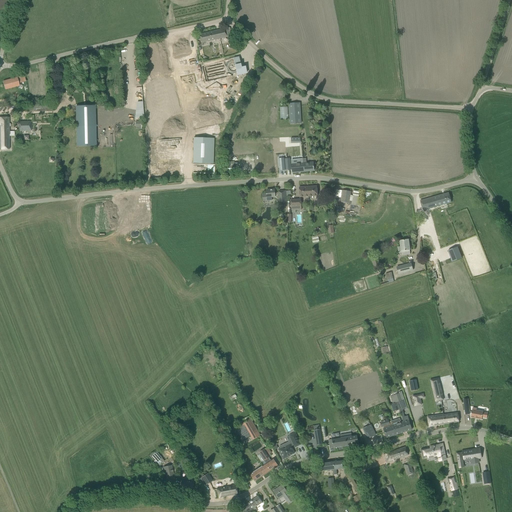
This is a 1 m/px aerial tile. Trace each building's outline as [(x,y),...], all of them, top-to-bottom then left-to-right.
[(201,43),(231,36),(229,28),(199,34),(201,43)] [(195,40),(174,44),(176,58),(198,54),(195,40)] [(155,132),(187,126),(182,95),(181,95),(177,76),(172,77),(171,72),(173,72),(168,46),(158,48),(158,45),(145,48),(151,82),(145,83),(150,112),(151,112),(155,132)] [(207,82),(246,73),(245,66),(241,67),(240,63),(238,61),(236,60),(233,59),(204,65),(207,82)] [(191,73),(180,75),(188,116),(215,111),(212,91),(205,93),(200,66),(190,68),(191,73)] [(20,85),(18,77),(3,82),(5,89),(20,85)] [(229,84),(226,85),(232,104),(235,103),(229,84)] [(289,104),(289,109),(291,124),(302,123),(300,108),(300,103),(289,104)] [(94,106),(76,106),(77,146),(95,146),(94,106)] [(217,124),(227,122),(224,112),(205,115),(206,121),(212,120),(212,119),(216,118),(217,124)] [(9,123),(9,117),(0,117),(0,131),(9,131),(9,127),(10,127),(10,126),(11,126),(11,124),(10,123),(9,123)] [(19,131),(31,131),(31,121),(18,121),(19,131)] [(296,135),(296,127),(271,128),(271,136),(296,135)] [(14,131),(9,131),(0,131),(0,149),(10,149),(9,136),(14,136),(14,131)] [(193,163),(213,164),(214,138),(193,138),(193,163)] [(176,151),(176,139),(149,140),(150,165),(157,165),(156,152),(176,151)] [(302,163),(303,172),(314,171),(313,162),(306,163),(306,159),(303,159),(303,163),(302,163)] [(292,173),(303,172),(302,163),(291,164),(292,173)] [(317,186),(308,187),(309,197),(318,196),(317,186)] [(300,197),(309,197),(308,187),(299,187),(300,197)] [(263,194),(263,202),(272,201),(272,197),(275,196),(276,196),(276,200),(279,200),(280,202),(286,201),(285,191),(279,192),(275,193),(274,190),(266,190),(267,194),(263,194)] [(342,191),(340,202),(349,204),(351,192),(342,191)] [(449,193),(420,201),(423,211),(437,207),(444,204),(451,202),(449,193)] [(301,199),(291,200),(292,211),(302,210),(301,199)] [(400,241),(401,252),(402,255),(410,254),(408,240),(400,241)] [(448,251),(452,262),(462,258),(458,247),(448,251)] [(411,264),(396,267),(398,274),(412,270),(411,264)] [(438,378),(431,380),(435,401),(443,400),(438,378)] [(398,394),(395,395),(397,402),(397,403),(399,410),(400,410),(400,411),(402,410),(403,410),(404,409),(403,409),(402,402),(403,399),(401,392),(397,393),(398,394)] [(423,394),(413,396),(415,406),(421,404),(419,395),(423,394),(423,395),(423,394)] [(468,401),(464,402),(465,415),(470,415),(470,413),(471,413),(471,414),(471,417),(481,419),(482,417),(487,418),(488,413),(483,412),(476,410),(477,409),(472,408),(472,412),(469,412),(468,401)] [(402,410),(400,411),(402,417),(403,422),(406,431),(411,430),(410,425),(407,416),(404,416),(402,410)] [(443,415),(444,424),(459,422),(458,413),(444,415),(443,415)] [(432,426),(444,424),(443,415),(427,417),(429,426),(432,425),(432,426)] [(400,418),(391,421),(396,435),(399,434),(406,431),(403,422),(401,423),(400,418)] [(243,429),(238,432),(243,440),(251,436),(258,432),(250,419),(243,423),(244,425),(242,426),(242,427),(243,429)] [(389,419),(380,422),(382,427),(383,426),(387,438),(396,435),(391,421),(389,422),(389,419)] [(371,425),(363,429),(365,434),(366,434),(368,439),(375,435),(373,430),(371,425)] [(320,429),(314,430),(316,446),(322,445),(320,429)] [(289,435),(295,447),(301,445),(295,433),(289,435)] [(358,444),(357,435),(352,436),(351,433),(340,435),(340,437),(328,439),(330,448),(333,448),(358,444)] [(280,448),(278,449),(281,455),(283,459),(288,456),(287,456),(289,455),(290,456),(294,453),(292,447),(292,446),(290,442),(280,446),(280,448)] [(430,448),(420,450),(421,450),(421,453),(422,453),(423,458),(428,457),(428,458),(429,457),(429,458),(433,457),(433,456),(437,455),(438,456),(440,455),(441,457),(441,458),(441,459),(447,458),(446,458),(445,451),(444,451),(444,450),(445,450),(445,449),(444,449),(444,448),(443,448),(443,445),(442,445),(441,444),(439,445),(437,445),(430,447),(430,446),(430,447),(430,448)] [(384,455),(387,464),(395,461),(394,460),(408,455),(405,447),(384,455)] [(273,459),(271,461),(269,458),(270,457),(264,448),(259,452),(260,454),(266,464),(250,474),(255,481),(278,466),(273,459)] [(461,452),(457,453),(459,466),(463,465),(462,459),(464,458),(464,459),(472,458),(473,460),(474,462),(478,461),(478,457),(480,457),(479,452),(480,452),(479,448),(471,449),(471,450),(468,450),(468,449),(462,450),(463,454),(462,454),(461,452)] [(160,465),(165,461),(158,451),(152,455),(160,465)] [(342,460),(322,463),(323,471),(332,470),(332,471),(333,471),(333,475),(337,474),(336,469),(343,469),(342,460)] [(410,463),(404,465),(407,475),(408,476),(413,475),(410,463)] [(170,464),(162,466),(164,476),(172,475),(170,464)] [(213,481),(208,473),(201,478),(205,485),(213,481)] [(449,476),(452,488),(458,487),(455,474),(449,476)] [(190,482),(182,480),(179,488),(187,490),(187,491),(190,492),(193,483),(190,482)] [(219,498),(238,494),(236,485),(217,489),(219,498)] [(277,489),(274,491),(278,498),(282,495),(286,501),(291,497),(282,485),(279,487),(280,489),(278,490),(277,489)] [(386,487),(390,496),(395,494),(391,485),(386,487)] [(350,499),(358,511),(374,511),(360,490),(356,493),(357,495),(350,499)] [(258,496),(247,503),(253,511),(257,509),(255,507),(259,505),(262,502),(259,498),(258,496)] [(242,507),(238,509),(239,511),(253,511),(247,503),(242,507)]
